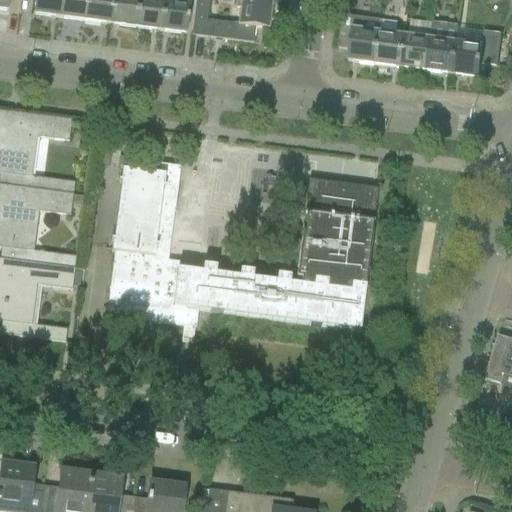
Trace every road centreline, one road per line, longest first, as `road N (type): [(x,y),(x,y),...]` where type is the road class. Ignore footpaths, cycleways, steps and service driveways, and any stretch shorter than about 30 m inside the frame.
road 1 (residential): [(0,410),(422,464)]
road 2 (residential): [(300,105),(0,65)]
road 3 (residential): [(511,133),(300,105)]
road 4 (residential): [(422,464),(474,282)]
road 5 (residential): [(474,282),(511,163)]
